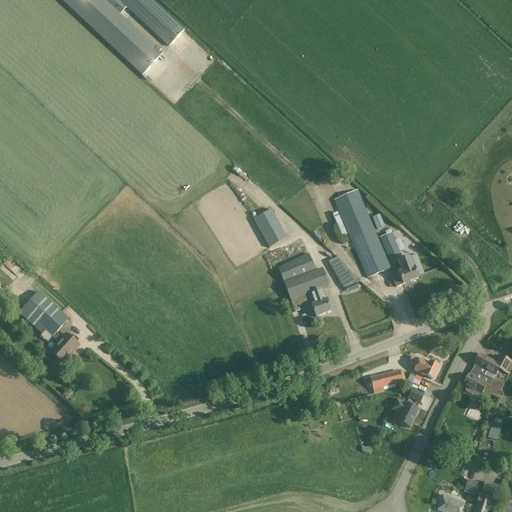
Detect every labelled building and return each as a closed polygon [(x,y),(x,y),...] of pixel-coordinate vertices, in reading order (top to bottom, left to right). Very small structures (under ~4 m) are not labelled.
[(61,0),(143,76),(162,55),(119,15),(126,8),(169,47),(183,32),(149,0),(61,0)] [(391,269),(358,191),(333,201),(367,279),(391,269)] [(287,239),(271,210),(253,220),(269,249),(287,239)] [(346,235),(337,213),(332,215),(342,237),(346,235)] [(384,227),(379,215),(373,218),(377,229),(384,227)] [(403,260),(391,233),(379,238),(392,266),(398,264),(401,272),(391,276),(396,288),(418,280),(414,268),(413,268),(409,258),(403,260)] [(326,301),(322,291),(329,288),(322,269),(316,272),(308,254),(278,268),(284,284),(291,302),(290,302),(294,313),(311,307),(316,319),(331,313),(326,301)] [(352,274),(337,258),(328,262),(343,288),(357,283),(352,274)] [(57,334),(69,320),(38,293),(19,314),(26,319),(28,316),(58,344),(50,353),(63,364),(69,357),(68,357),(72,353),(73,353),(79,346),(66,335),(63,339),(57,334)] [(475,361),(476,361),(474,365),(487,372),(495,376),(498,370),(508,375),(511,368),(511,363),(500,357),(496,364),(480,355),(479,356),(478,356),(477,356),(475,359),(475,361)] [(428,364),(420,360),(412,356),(408,364),(416,367),(414,371),(433,380),(439,367),(429,362),(428,364)] [(405,382),(403,372),(400,373),(399,371),(369,379),(374,395),(384,393),(383,389),(403,384),(402,382),(405,382)] [(484,376),(493,380),(495,376),(487,372),(484,376)] [(405,386),(416,391),(421,379),(410,374),(405,386)] [(487,385),(468,375),(463,386),(467,388),(465,391),(466,393),(471,395),(472,395),(486,402),(490,394),(498,399),(504,385),(493,380),(489,387),(486,385),(487,385)] [(424,395),(413,390),(408,399),(419,404),(424,395)] [(418,410),(397,400),(391,411),(401,415),(397,423),(409,429),(418,410)] [(502,421),(494,419),(493,423),(489,422),(483,437),(497,441),(502,426),(500,425),(502,421)] [(378,435),(381,429),(375,427),(372,433),(378,435)] [(360,451),(369,455),(371,451),(362,447),(360,451)] [(480,484),(468,480),(464,493),(475,497),(480,484)] [(496,486),(485,482),(484,486),(480,485),(476,496),(480,497),(474,511),(487,511),(488,510),(492,511),(497,497),(493,496),(494,494),(493,494),(496,486)] [(460,511),(464,504),(442,496),(437,511),(440,511),(460,511)]
